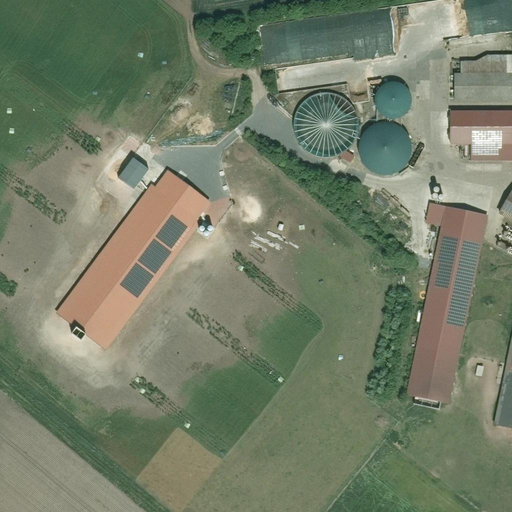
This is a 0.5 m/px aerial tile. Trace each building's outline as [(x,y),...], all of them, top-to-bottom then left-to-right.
[(511,68),(511,27),(479,28),(479,41),(451,42),(440,49),(440,48),(427,49),(427,61),(418,61),(419,88),(474,87),(474,99),(416,101),(417,130),(433,130),(434,150),(511,147),(511,68)] [(375,110),(381,117),(391,121),(406,116),(412,107),(411,94),(404,85),(393,82),(383,85),(376,92),(374,105),(375,110)] [(380,125),(371,130),(363,140),(361,151),(363,161),(370,171),(382,177),(393,177),(405,172),(413,161),(415,148),(412,139),(404,129),(392,124),(380,125)] [(307,153),(336,156),(337,149),(340,149),(340,143),(333,142),(333,148),(316,146),(316,138),(319,138),(320,133),(314,132),(314,128),(310,128),(309,133),(301,132),(299,145),(308,146),(307,153)] [(348,164),(355,159),(350,151),(343,157),(348,164)] [(511,199),(501,218),(511,223),(511,199)] [(410,396),(454,404),(488,215),(431,205),(428,224),(441,227),(410,396)] [(511,368),(499,425),(511,428),(511,352),(509,368),(511,368)] [(485,376),(487,367),(480,365),(478,375),(485,376)]
